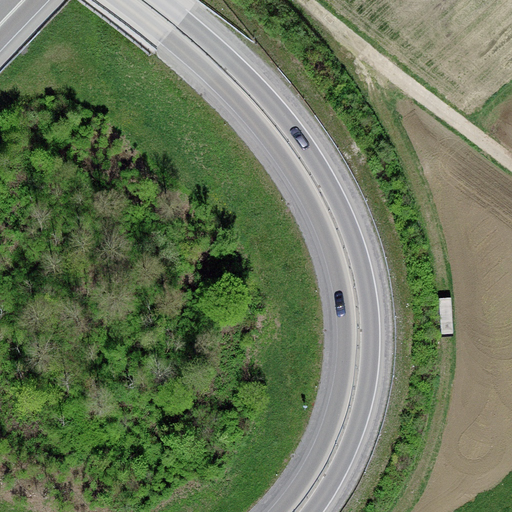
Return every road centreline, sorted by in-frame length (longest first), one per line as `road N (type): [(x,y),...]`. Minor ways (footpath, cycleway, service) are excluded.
road 1 (motorway): [(118,0),(207,70),(262,128),(314,205),(334,255),(347,341),(340,397),(319,456),(279,511)]
road 2 (motorway): [(311,511),(341,463),(364,400),(371,340),(357,248),(310,153),(279,112),(159,0)]
road 3 (track): [(398,511),(437,417),(445,369),(440,268),(397,146),(337,26)]
road 4 (track): [(337,26),(511,162)]
